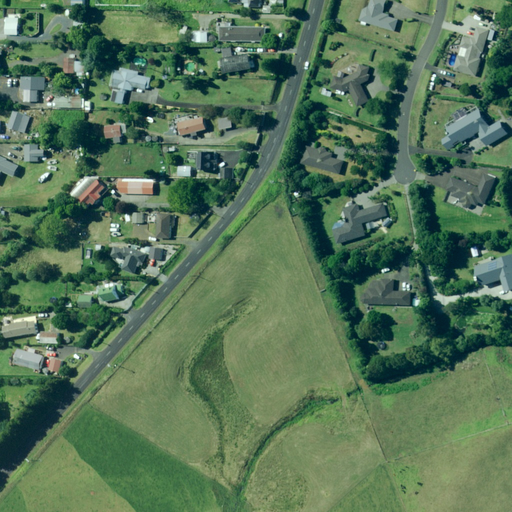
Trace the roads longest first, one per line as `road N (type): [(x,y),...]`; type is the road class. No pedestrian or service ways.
road 1 (unclassified): [(0,476),(252,184),(273,144),(316,0)]
road 2 (residential): [(406,176),(404,108),(441,0)]
